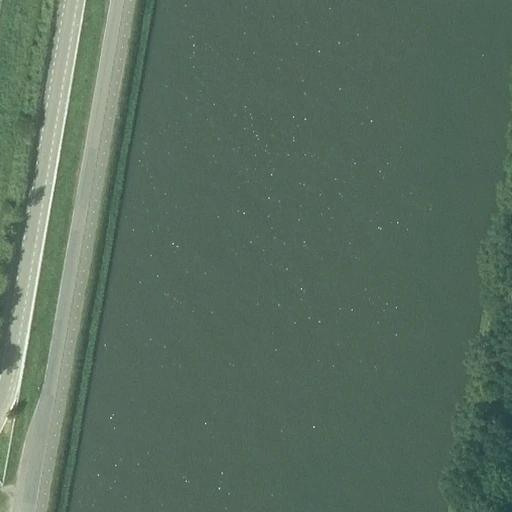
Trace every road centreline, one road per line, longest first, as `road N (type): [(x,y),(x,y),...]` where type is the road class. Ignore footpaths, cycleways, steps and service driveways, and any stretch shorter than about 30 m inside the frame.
road 1 (tertiary): [(24,511),(115,0)]
road 2 (tertiary): [(0,398),(70,0)]
road 3 (unclassified): [(511,283),(471,511)]
